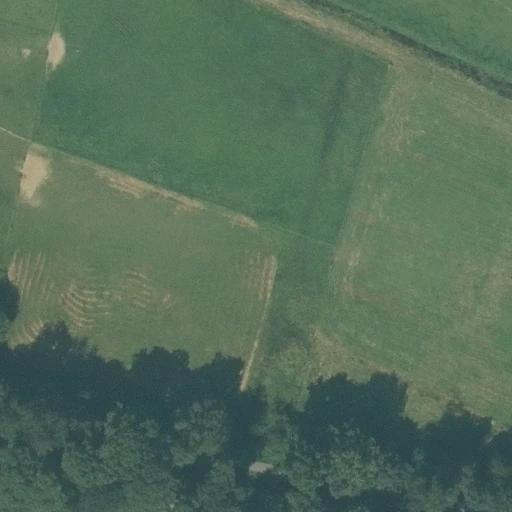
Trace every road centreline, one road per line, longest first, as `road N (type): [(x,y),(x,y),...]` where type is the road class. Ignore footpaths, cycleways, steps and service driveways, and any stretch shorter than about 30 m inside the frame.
road 1 (track): [(511,107),(280,0)]
road 2 (track): [(0,472),(168,511)]
